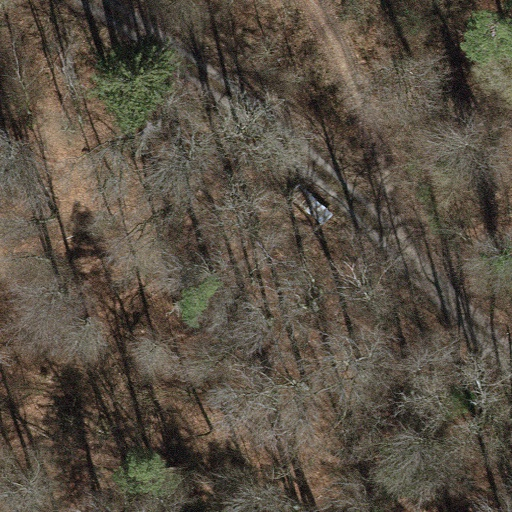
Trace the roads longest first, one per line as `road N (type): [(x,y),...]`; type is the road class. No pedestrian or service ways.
road 1 (track): [(110,0),(279,131),(391,247)]
road 2 (track): [(391,247),(511,372)]
